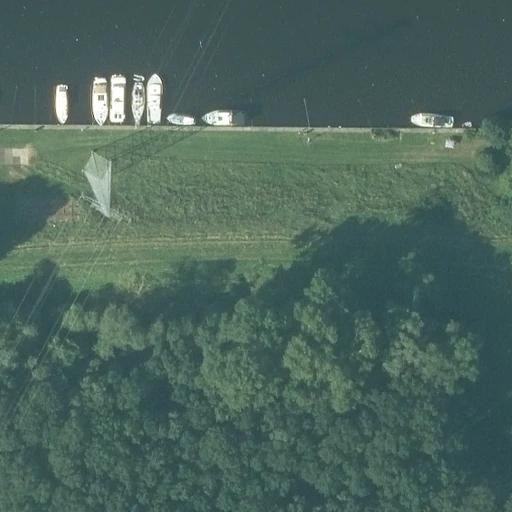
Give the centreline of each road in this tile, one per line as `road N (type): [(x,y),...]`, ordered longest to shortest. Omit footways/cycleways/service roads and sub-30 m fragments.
road 1 (track): [(0,260),(511,248)]
road 2 (track): [(364,511),(386,458),(458,411)]
